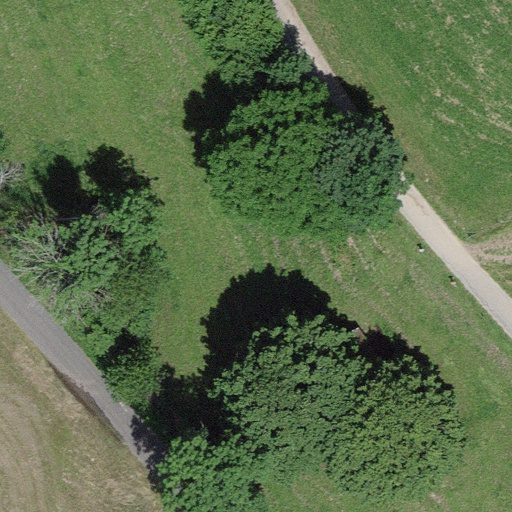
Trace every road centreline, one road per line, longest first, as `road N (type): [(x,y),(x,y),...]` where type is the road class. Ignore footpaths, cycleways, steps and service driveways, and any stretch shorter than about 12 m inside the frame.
road 1 (unclassified): [(511,319),(341,135),(272,0)]
road 2 (unclassified): [(0,281),(201,511)]
